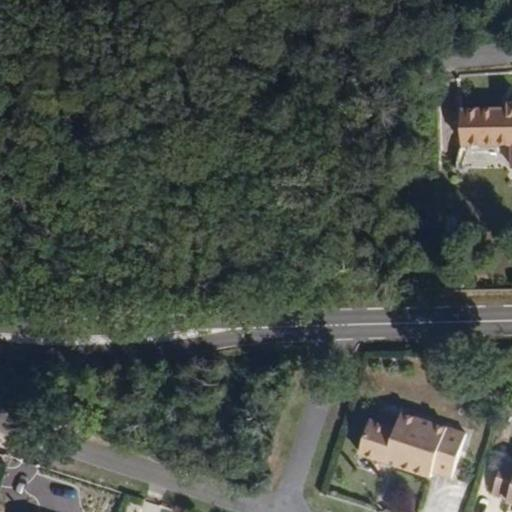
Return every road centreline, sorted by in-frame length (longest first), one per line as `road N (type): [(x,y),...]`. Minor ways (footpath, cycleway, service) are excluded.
road 1 (secondary): [(342,323),(0,335)]
road 2 (residential): [(272,511),(0,427)]
road 3 (residential): [(342,323),(282,511)]
road 4 (secondary): [(511,319),(342,323)]
